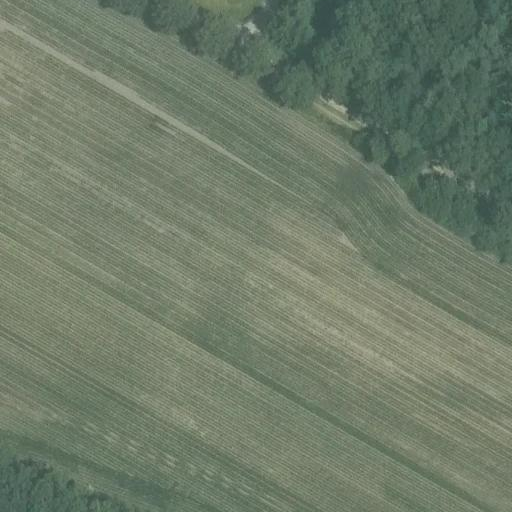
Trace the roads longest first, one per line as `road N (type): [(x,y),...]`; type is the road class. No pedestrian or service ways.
road 1 (track): [(511,207),(256,57)]
road 2 (unclassified): [(278,0),(256,57),(156,0)]
